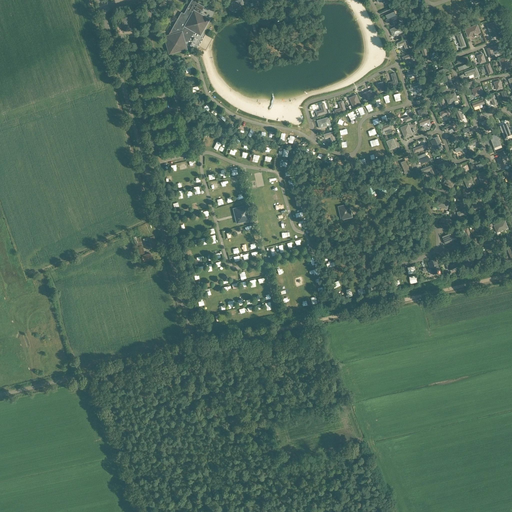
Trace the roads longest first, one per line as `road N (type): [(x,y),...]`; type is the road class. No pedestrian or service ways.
road 1 (unclassified): [(0,396),(194,350),(99,0)]
road 2 (track): [(194,350),(511,275)]
